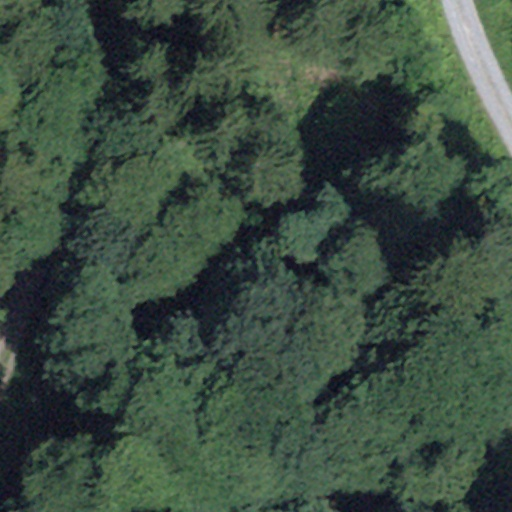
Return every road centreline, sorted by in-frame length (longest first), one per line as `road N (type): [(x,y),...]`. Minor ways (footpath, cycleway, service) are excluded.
road 1 (track): [(0,377),(82,102),(91,0)]
road 2 (track): [(459,0),(484,81),(511,123)]
